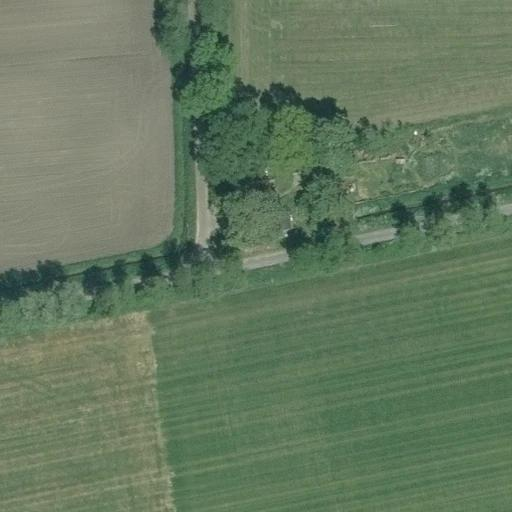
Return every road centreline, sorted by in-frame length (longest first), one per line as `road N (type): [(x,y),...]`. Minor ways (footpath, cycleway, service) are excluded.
road 1 (unclassified): [(511,209),(202,271)]
road 2 (unclassified): [(193,0),(202,271)]
road 3 (unclassified): [(202,271),(0,315)]
